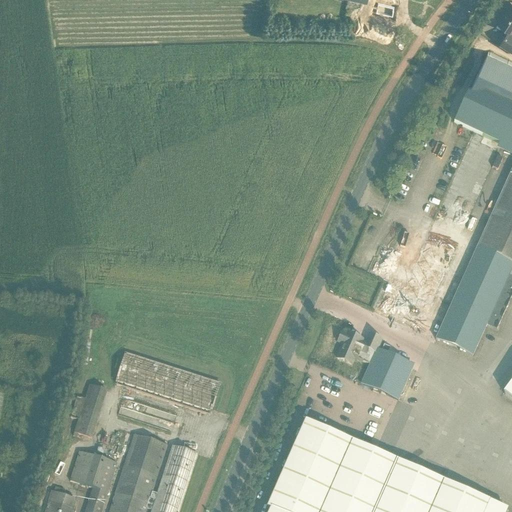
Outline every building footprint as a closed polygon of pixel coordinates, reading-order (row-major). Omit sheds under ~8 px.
[(354,0),(364,2),(362,13),(352,11),(350,19),(360,21),(360,18),(372,21),(373,15),(384,17),(385,11),(388,12),(390,0),(354,0)] [(511,29),(511,28),(511,3),(510,2),(497,22),(509,29),(511,30),(511,29)] [(511,29),(511,30),(509,29),(500,44),(511,51),(511,29)] [(446,316),(435,341),(444,346),(472,358),(486,327),(495,331),(499,322),(511,293),(511,62),(497,56),(488,51),(453,124),(462,128),(482,138),(498,145),(511,151),(511,169),(461,282),(446,316)] [(390,284),(427,300),(441,269),(446,257),(454,239),(456,235),(470,203),(434,187),(390,284)] [(364,345),(361,344),(362,342),(347,335),(346,337),(344,336),(340,345),(343,346),(336,360),(351,366),(354,360),(369,367),(361,385),(397,402),(411,370),(406,368),(407,365),(387,356),(390,349),(383,346),(380,353),(377,351),(381,342),(368,336),(364,345)] [(209,416),(219,383),(122,353),(121,356),(114,354),(111,363),(97,359),(94,370),(102,372),(104,368),(116,372),(111,386),(209,416)] [(92,440),(105,391),(88,387),(75,436),(92,440)] [(135,425),(132,434),(148,439),(149,437),(171,444),(173,437),(174,438),(177,427),(165,423),(164,428),(154,425),(156,420),(137,415),(134,424),(135,425)] [(270,511),(484,511),(488,504),(369,452),(305,424),(267,510),(270,511)] [(70,484),(70,485),(86,490),(91,475),(92,475),(93,475),(91,474),(92,471),(94,472),(94,471),(92,471),(96,461),(83,457),(79,467),(78,467),(76,470),(75,469),(75,470),(76,471),(72,485),(70,484)] [(155,494),(162,470),(160,469),(153,493),(155,494)]
